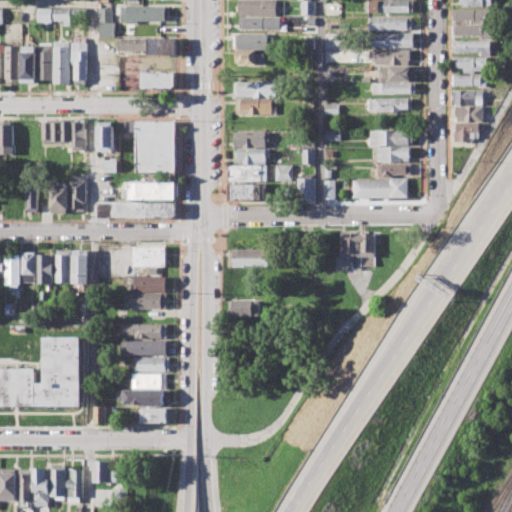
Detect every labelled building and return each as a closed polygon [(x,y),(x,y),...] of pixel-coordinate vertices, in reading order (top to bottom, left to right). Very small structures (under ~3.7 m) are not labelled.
[(241,0),(277,0),(277,15),(241,15),(241,0)] [(303,1),(315,0),(315,14),(303,14),(303,1)] [(370,0),(414,0),(414,11),(370,11),(370,0)] [(121,21),(121,5),(169,5),(169,19),(138,19),(138,21),(121,21)] [(38,22),(38,8),(52,7),(52,21),(38,22)] [(54,20),(54,8),(70,8),(70,24),(64,24),(64,20),(54,20)] [(72,17),(72,8),(87,8),(87,17),(72,17)] [(99,8),(112,8),(112,21),(99,21),(99,8)] [(453,9),(493,8),(493,23),(472,23),(472,19),(453,20),(453,9)] [(240,16),(281,17),(280,29),(240,28),(240,16)] [(308,16),(316,16),(316,25),(309,26),(308,16)] [(371,17),(411,17),(411,29),(371,29),(371,17)] [(100,22),(115,22),(115,37),(100,37),(100,22)] [(453,24),(485,24),(485,26),(492,26),(492,38),(482,38),(482,34),(453,35),(453,24)] [(375,32),(414,32),(414,47),(375,47),(375,32)] [(235,48),(235,33),(272,33),(272,48),(235,48)] [(75,82),(75,61),(73,61),(73,37),(87,37),(87,82),(75,82)] [(118,38),(176,38),(176,56),(148,56),(148,50),(118,50),(118,38)] [(302,38),(315,38),(315,48),(302,48),(302,38)] [(453,41),(491,40),(491,55),(481,55),(481,51),(453,51),(453,41)] [(56,82),(55,41),(70,41),(70,82),(56,82)] [(39,79),(38,43),(53,43),(53,78),(39,79)] [(6,81),(6,45),(20,45),(20,81),(6,81)] [(22,81),(22,46),(36,46),(36,81),(22,81)] [(370,50),(409,49),(409,64),(376,64),(376,59),(370,59),(370,50)] [(235,50),(257,50),(257,53),(265,53),(265,65),(234,65),(235,50)] [(454,56),(488,56),(488,69),(476,69),(476,72),(464,72),(464,67),(454,67),(454,56)] [(380,66),(411,66),(411,80),(380,80),(380,66)] [(142,72),(176,72),(176,84),(173,87),(142,88),(142,72)] [(453,74),(487,74),(487,87),(479,87),(479,84),(453,84),(453,74)] [(235,81),(282,82),(282,97),(234,97),(235,81)] [(374,82),(415,82),(415,92),(374,93),(374,82)] [(453,90),(485,90),(485,104),(453,104),(453,90)] [(370,98),(412,98),(412,108),(400,108),(400,111),(370,111),(370,98)] [(237,99),(272,99),(272,113),(237,113),(237,99)] [(326,103),(339,103),(339,114),(326,114),(326,103)] [(457,106),(457,121),(484,121),(484,106),(457,106)] [(0,153),(0,120),(13,120),(13,153),(0,153)] [(42,142),(42,122),(70,121),(70,142),(42,142)] [(73,150),(73,121),(86,121),(86,149),(73,150)] [(98,150),(97,121),(113,121),(113,150),(98,150)] [(137,121),(175,121),(175,172),(137,172),(137,121)] [(16,149),(16,124),(25,123),(25,127),(33,127),(33,145),(23,145),(23,149),(16,149)] [(457,123),(480,123),(480,131),(470,132),(471,141),(455,141),(454,130),(457,130),(457,123)] [(371,145),(371,130),(410,129),(410,144),(371,145)] [(235,146),(235,131),(270,131),(270,141),(266,141),(266,146),(235,146)] [(326,131),(341,131),(341,140),(326,140),(326,131)] [(303,135),(315,135),(315,147),(303,147),(303,135)] [(378,147),(411,146),(411,157),(402,157),(402,161),(378,161),(378,147)] [(235,149),(269,149),(269,158),(266,158),(266,163),(238,163),(235,160),(235,149)] [(303,149),(315,149),(315,163),(303,163),(303,149)] [(104,159),(116,160),(116,171),(104,171),(104,159)] [(377,176),(377,163),(411,163),(411,173),(392,173),(392,176),(377,176)] [(277,164),(293,164),(293,181),(277,181),(277,164)] [(230,165),(267,165),(267,181),(230,181),(230,165)] [(72,211),(72,177),(84,176),(84,211),(72,211)] [(353,181),(390,180),(390,178),(407,177),(407,196),(354,196),(353,181)] [(299,178),(316,178),(316,200),(299,200),(299,178)] [(325,179),(334,179),(334,198),(325,199),(325,179)] [(128,181),(175,181),(175,199),(128,199),(128,181)] [(231,184),(266,183),(266,199),(231,199),(231,184)] [(51,211),(51,184),(68,184),(68,211),(51,211)] [(27,211),(27,185),(37,185),(38,210),(27,211)] [(98,203),(176,202),(176,214),(174,216),(98,217),(98,203)] [(341,255),(341,232),(375,233),(375,267),(361,267),(361,255),(341,255)] [(132,246),(166,246),(166,266),(132,266),(132,246)] [(229,249),(270,248),(271,267),(230,268),(229,249)] [(56,282),(56,249),(70,249),(70,282),(56,282)] [(72,282),(72,249),(88,249),(88,283),(72,282)] [(23,282),(22,251),(35,251),(35,281),(23,282)] [(6,284),(6,254),(21,254),(21,283),(18,284),(18,288),(10,288),(10,284),(6,284)] [(38,283),(38,254),(52,254),(52,283),(38,283)] [(134,277),(166,277),(166,292),(133,291),(134,277)] [(131,293),(166,293),(166,307),(131,307),(131,293)] [(230,300),(259,299),(259,317),(230,317),(230,300)] [(55,301),(55,315),(68,315),(68,301),(55,301)] [(5,315),(5,302),(16,302),(16,315),(5,315)] [(129,323),(167,323),(167,338),(133,338),(133,334),(129,334),(129,323)] [(11,324),(26,324),(26,333),(11,333),(11,324)] [(0,405),(0,367),(36,367),(37,383),(46,383),(45,338),(81,338),(81,405),(0,405)] [(121,340),(167,340),(167,354),(121,354),(121,340)] [(136,357),(169,357),(169,371),(136,371),(136,357)] [(132,373),(165,373),(165,388),(132,388),(132,373)] [(169,389),(169,406),(142,405),(142,403),(124,403),(124,400),(118,400),(118,389),(169,389)] [(96,405),(113,405),(113,423),(96,423),(96,405)] [(141,408),(171,408),(171,422),(140,422),(141,408)] [(94,481),(94,461),(111,461),(111,469),(117,469),(117,481),(94,481)] [(51,495),(51,465),(66,465),(66,499),(56,499),(56,495),(51,495)] [(1,500),(1,468),(16,468),(16,499),(1,500)] [(20,507),(19,468),(32,468),(33,506),(20,507)] [(35,505),(34,468),(45,468),(45,471),(48,471),(49,505),(35,505)] [(68,469),(68,497),(83,497),(83,469),(68,469)] [(113,488),(128,487),(129,503),(114,503),(113,488)]
